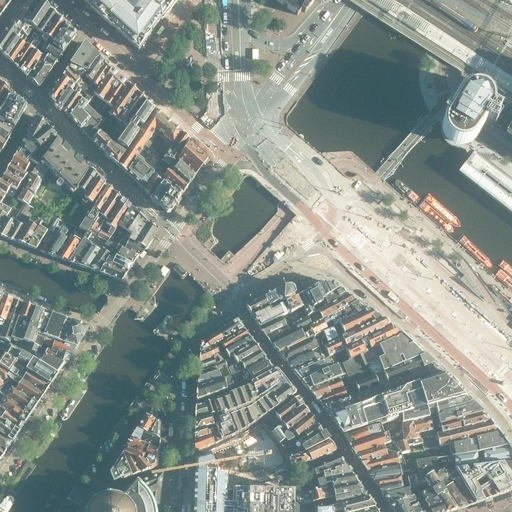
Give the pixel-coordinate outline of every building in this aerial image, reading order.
[(0,0),(0,13),(2,15),(7,7),(11,0),(0,0)] [(31,17),(41,3),(37,0),(26,0),(28,1),(22,10),(31,17)] [(139,50),(150,34),(149,34),(160,19),(161,20),(166,13),(167,14),(177,0),(82,0),(90,7),(111,26),(139,50)] [(274,0),(296,16),(297,16),(297,15),(300,11),(301,11),(302,11),(304,13),(305,13),(314,0),(274,0)] [(387,0),(381,0),(378,6),(396,18),(402,10),(387,0)] [(36,31),(50,11),(41,3),(31,17),(21,32),(24,34),(27,37),(33,29),(36,31)] [(21,32),(31,17),(22,10),(12,25),(18,29),(21,32)] [(39,44),(42,40),(57,18),(50,11),(36,31),(40,34),(37,37),(33,35),(31,38),(39,44)] [(411,15),(405,24),(424,36),(430,27),(411,15)] [(53,43),(65,25),(57,18),(42,40),(46,43),(49,40),(53,43)] [(0,52),(1,54),(18,29),(12,25),(0,41),(0,52)] [(63,55),(74,38),(75,37),(75,36),(75,35),(74,34),(65,25),(53,43),(55,44),(53,48),(63,55)] [(24,34),(21,32),(18,29),(1,54),(7,59),(24,34)] [(13,65),(26,46),(23,44),(28,37),(27,37),(24,34),(7,59),(13,65)] [(21,71),(34,52),(39,44),(31,38),(26,46),(13,65),(21,72),(21,71)] [(63,55),(53,48),(50,45),(45,52),(46,52),(58,62),(63,55)] [(85,78),(98,58),(94,54),(85,45),(71,66),(69,70),(68,70),(69,70),(79,80),(82,76),(85,78)] [(28,79),(40,61),(43,57),(34,52),(21,71),(28,79)] [(46,52),(43,57),(40,61),(52,70),(58,62),(46,52)] [(84,94),(105,64),(98,58),(85,78),(82,82),(77,90),(81,92),(84,94)] [(38,89),(52,70),(40,61),(28,79),(36,87),(38,89)] [(268,70),(271,66),(266,62),(263,66),(268,70)] [(86,106),(94,96),(111,70),(105,64),(84,94),(81,99),(68,117),(81,131),(91,121),(82,112),(86,106)] [(82,82),(79,80),(69,70),(68,70),(63,78),(70,84),(73,87),(76,90),(77,90),(82,82)] [(92,121),(121,79),(111,70),(94,96),(102,102),(94,113),(86,106),(82,112),(91,121),(92,121)] [(461,76),(465,90),(456,106),(448,119),(446,121),(445,125),(444,128),(444,132),(445,136),(447,139),(449,142),(452,144),(455,146),(459,147),(463,146),(466,146),(470,144),(472,142),(475,139),(485,123),(493,128),(508,104),(461,76)] [(55,105),(70,84),(63,78),(49,98),(55,105)] [(112,110),(128,86),(121,79),(92,121),(97,127),(102,121),(98,117),(106,105),(112,110)] [(0,105),(8,91),(0,83),(0,105)] [(62,111),(72,96),(68,94),(73,87),(70,84),(55,105),(62,111)] [(126,130),(145,102),(128,86),(112,110),(109,114),(126,130)] [(68,117),(81,99),(78,96),(81,92),(77,90),(76,90),(72,96),(62,111),(68,117)] [(5,122),(17,99),(10,93),(0,110),(0,121),(4,124),(5,122)] [(14,128),(25,110),(26,108),(17,99),(5,122),(14,128)] [(126,151),(129,147),(154,110),(145,102),(126,130),(117,144),(126,151)] [(170,169),(177,160),(189,142),(190,141),(181,134),(165,118),(154,110),(129,147),(136,154),(143,144),(146,147),(150,140),(149,140),(154,132),(164,141),(164,142),(171,149),(161,163),(170,169)] [(48,130),(37,118),(28,134),(34,141),(48,130)] [(94,130),(97,127),(92,121),(91,121),(81,131),(87,137),(94,130)] [(502,139),(511,144),(511,121),(503,136),(502,139)] [(0,129),(10,136),(14,128),(5,122),(4,124),(2,127),(0,124),(0,129)] [(0,140),(6,144),(10,136),(0,129),(0,140)] [(41,148),(56,137),(49,130),(48,130),(34,141),(30,143),(36,151),(37,152),(41,149),(41,148)] [(92,142),(99,135),(94,130),(87,137),(92,142)] [(36,151),(30,143),(34,141),(28,134),(20,148),(31,155),(36,151)] [(112,145),(99,135),(92,142),(104,154),(112,145)] [(43,163),(58,139),(56,137),(41,148),(41,149),(37,152),(32,156),(29,160),(38,165),(40,167),(43,163)] [(89,170),(58,139),(43,163),(75,194),(89,170)] [(195,176),(207,159),(207,158),(189,142),(190,142),(189,142),(177,160),(194,177),(195,176)] [(117,165),(125,154),(124,154),(114,147),(112,145),(104,154),(117,165)] [(139,156),(136,154),(129,147),(126,151),(124,154),(125,154),(117,165),(126,174),(139,156)] [(31,155),(20,148),(16,154),(28,162),(29,160),(32,156),(31,155)] [(29,165),(26,164),(28,162),(16,154),(11,164),(25,173),(29,165)] [(143,190),(156,171),(139,156),(126,174),(143,190)] [(194,177),(177,160),(170,169),(170,170),(188,187),(194,177)] [(511,184),(481,160),(467,179),(511,214),(511,184)] [(188,187),(170,170),(170,169),(161,163),(157,169),(161,172),(164,169),(168,172),(164,177),(164,179),(172,187),(181,196),(182,196),(188,187)] [(21,182),(26,175),(10,165),(0,183),(16,192),(20,184),(21,182)] [(42,181),(48,171),(40,167),(38,165),(31,175),(32,175),(41,180),(42,181)] [(156,171),(143,190),(151,198),(164,179),(164,177),(161,174),(161,172),(157,169),(156,171)] [(87,195),(97,178),(97,177),(89,170),(75,194),(68,206),(77,212),(83,201),(78,198),(82,192),(87,195)] [(32,194),(41,180),(32,175),(23,189),(30,193),(32,194)] [(77,229),(105,185),(97,178),(87,195),(83,201),(77,212),(68,206),(59,221),(67,225),(64,228),(72,233),(75,228),(76,229),(77,229)] [(164,179),(151,198),(159,206),(172,187),(164,179)] [(16,192),(0,183),(0,182),(0,192),(6,196),(12,200),(15,194),(16,192)] [(87,234),(113,193),(107,187),(79,230),(87,234)] [(175,205),(179,199),(181,196),(172,187),(159,206),(166,213),(170,213),(175,205)] [(26,205),(32,194),(30,193),(29,195),(22,191),(19,196),(16,201),(26,205)] [(107,243),(130,208),(122,201),(113,193),(87,234),(97,238),(107,243)] [(0,229),(7,216),(16,201),(19,196),(15,194),(12,200),(6,196),(8,199),(5,203),(2,202),(0,206),(0,229)] [(16,243),(31,217),(35,210),(26,205),(16,201),(7,216),(16,221),(14,225),(16,226),(7,240),(16,243)] [(123,239),(138,216),(139,215),(130,208),(107,243),(117,247),(123,239)] [(0,237),(7,240),(16,226),(14,225),(16,221),(7,216),(0,229),(0,237)] [(134,244),(147,224),(138,216),(123,239),(134,244)] [(27,247),(42,224),(31,217),(16,243),(27,247)] [(36,251),(51,228),(42,224),(27,247),(36,251)] [(155,237),(153,236),(154,235),(156,232),(147,224),(134,244),(144,249),(145,249),(146,250),(147,250),(147,249),(155,237)] [(67,263),(87,234),(79,230),(77,229),(76,229),(68,242),(57,259),(67,263)] [(57,259),(68,242),(63,239),(66,235),(62,232),(55,243),(47,255),(57,259)] [(78,267),(90,248),(90,249),(97,238),(87,234),(67,263),(78,267)] [(90,248),(78,267),(80,268),(89,271),(101,253),(104,248),(107,243),(97,238),(90,249),(90,248)] [(47,255),(55,243),(46,239),(38,252),(47,255)] [(148,252),(145,249),(144,249),(145,249),(144,249),(134,244),(123,239),(117,247),(138,257),(142,260),(148,252)] [(138,257),(117,247),(107,243),(104,248),(113,254),(111,256),(133,266),(138,257)] [(106,264),(110,258),(101,253),(89,271),(99,274),(106,264)] [(133,266),(111,256),(110,258),(106,264),(127,274),(133,266)] [(127,274),(106,264),(99,274),(106,277),(105,279),(112,281),(112,279),(121,282),(127,274)] [(186,273),(177,264),(173,269),(182,277),(186,273)] [(164,277),(168,270),(163,266),(158,273),(164,277)] [(483,301),(466,278),(464,275),(459,281),(483,302),(483,301)] [(330,295),(325,287),(325,286),(318,287),(323,299),(330,295)] [(323,302),(321,299),(323,299),(318,287),(317,287),(317,288),(315,289),(315,288),(305,294),(314,313),(320,310),(318,305),(323,302)] [(330,295),(339,291),(334,287),(332,287),(325,287),(330,295)] [(302,307),(297,297),(294,299),(292,296),(295,295),(292,290),(289,288),(284,288),(273,294),(278,303),(280,306),(281,305),(286,315),(302,307)] [(511,307),(493,290),(492,291),(511,317),(511,316),(511,307)] [(326,308),(347,298),(347,297),(347,296),(339,291),(330,295),(323,299),(321,299),(323,302),(326,308)] [(278,303),(273,294),(263,299),(268,308),(278,303)] [(314,313),(305,294),(297,297),(302,307),(286,315),(290,325),(293,324),(314,313)] [(308,327),(357,303),(347,297),(347,298),(326,308),(320,310),(314,313),(293,324),(297,333),(308,327)] [(0,334),(1,335),(13,302),(2,298),(0,303),(0,334)] [(268,308),(263,299),(249,306),(245,308),(246,309),(251,316),(268,308)] [(0,338),(9,343),(23,305),(13,302),(1,335),(0,337),(0,338)] [(328,344),(379,320),(367,311),(357,303),(308,327),(313,338),(322,333),(328,344)] [(19,349),(34,309),(23,305),(9,343),(9,344),(11,345),(19,349)] [(138,315),(142,308),(135,305),(132,311),(138,315)] [(260,328),(286,315),(281,305),(280,306),(269,311),(268,308),(251,316),(260,328)] [(61,374),(59,373),(63,366),(36,354),(39,347),(35,345),(39,335),(76,348),(88,329),(71,323),(46,314),(34,309),(19,349),(11,345),(9,344),(7,347),(0,342),(0,368),(43,395),(50,386),(57,376),(59,377),(61,374)] [(286,327),(290,325),(286,315),(260,328),(263,334),(266,337),(286,327)] [(343,350),(391,329),(391,328),(379,320),(328,344),(319,349),(324,359),(330,356),(343,350)] [(221,342),(243,330),(236,321),(229,326),(230,326),(217,334),(221,342)] [(271,346),(297,333),(293,324),(290,325),(286,327),(266,337),(271,346)] [(278,355),(313,338),(308,327),(297,333),(271,346),(278,355)] [(348,360),(401,337),(391,329),(343,350),(348,360)] [(224,351),(248,338),(243,330),(221,342),(219,343),(224,351)] [(286,364),(319,349),(328,344),(322,333),(313,338),(278,355),(286,364)] [(221,342),(217,334),(203,343),(204,345),(207,344),(209,348),(219,343),(221,342)] [(69,358),(76,348),(39,335),(35,345),(39,347),(36,354),(63,366),(69,358)] [(367,391),(369,396),(367,397),(369,403),(443,376),(432,366),(423,357),(422,357),(401,337),(348,360),(345,362),(350,373),(346,374),(350,381),(351,383),(351,385),(348,386),(350,391),(352,396),(367,391)] [(232,356),(253,345),(248,338),(224,351),(222,352),(223,353),(226,351),(229,357),(232,356)] [(226,359),(223,353),(222,352),(224,351),(219,343),(209,348),(200,353),(199,364),(199,366),(199,372),(198,372),(198,379),(214,373),(213,366),(219,363),(226,359)] [(200,353),(209,348),(207,344),(204,345),(203,343),(200,345),(200,353)] [(231,367),(258,352),(253,345),(232,356),(235,363),(230,365),(231,367)] [(293,373),(324,359),(319,349),(286,364),(293,373)] [(246,370),(264,360),(258,352),(231,367),(228,369),(231,377),(246,370)] [(301,382),(335,366),(330,356),(324,359),(293,373),(301,382)] [(251,379),(271,368),(264,360),(246,370),(251,379)] [(221,370),(219,363),(213,366),(214,373),(221,370)] [(308,391),(346,374),(342,363),(335,366),(301,382),(308,391)] [(43,395),(0,368),(0,381),(5,385),(12,389),(37,405),(43,395)] [(197,389),(229,377),(226,370),(225,368),(221,370),(214,373),(198,379),(197,389)] [(251,379),(246,370),(231,377),(235,387),(251,379)] [(263,387),(280,379),(275,372),(260,381),(263,387)] [(342,389),(341,385),(350,381),(346,374),(308,391),(315,400),(342,389)] [(397,417),(465,398),(465,397),(458,391),(459,390),(457,389),(457,390),(452,385),(453,384),(451,383),(450,383),(444,376),(443,376),(369,403),(329,417),(342,435),(376,424),(377,427),(394,421),(393,418),(397,417)] [(226,390),(233,388),(229,377),(197,389),(196,401),(197,401),(201,400),(226,390)] [(296,511),(297,511),(293,507),(294,492),(286,492),(286,490),(278,490),(278,483),(276,481),(239,488),(238,488),(238,490),(234,490),(234,492),(226,491),(227,483),(227,476),(230,476),(235,474),(236,476),(251,473),(252,475),(261,474),(260,472),(276,469),(285,465),(277,446),(271,438),(270,439),(266,431),(261,433),(259,428),(238,442),(237,439),(235,435),(242,431),(277,407),(270,396),(288,388),(280,379),(263,387),(254,390),(252,385),(239,391),(204,404),(196,407),(195,420),(195,431),(195,441),(195,452),(212,445),(214,444),(215,444),(220,442),(220,441),(231,437),(233,441),(234,444),(195,461),(195,472),(195,474),(194,474),(194,488),(192,511),(296,511)] [(37,405),(12,389),(8,394),(1,390),(5,385),(0,381),(0,394),(5,398),(31,414),(37,405)] [(263,387),(260,381),(252,385),(254,390),(263,387)] [(60,417),(60,420),(61,421),(63,421),(65,421),(66,420),(68,418),(70,415),(89,387),(82,382),(63,411),(61,414),(60,416),(60,417)] [(345,399),(343,394),(350,391),(348,386),(342,389),(315,400),(322,408),(345,399)] [(277,407),(291,396),(294,395),(288,388),(270,396),(277,407)] [(329,417),(369,403),(367,397),(369,396),(367,391),(352,396),(345,399),(322,408),(329,417)] [(19,432),(0,419),(0,408),(1,410),(2,409),(24,424),(31,414),(5,398),(2,402),(0,401),(0,434),(12,443),(14,444),(16,440),(14,439),(19,432)] [(399,426),(473,406),(465,398),(397,417),(399,426)] [(282,424),(303,407),(297,399),(285,407),(275,415),(282,424)] [(423,445),(436,442),(434,436),(431,437),(429,430),(433,429),(433,427),(482,415),(473,406),(399,426),(400,430),(401,434),(403,443),(399,444),(402,455),(408,454),(425,451),(423,445)] [(294,427),(309,416),(303,407),(282,424),(280,425),(281,426),(277,429),(270,434),(279,444),(285,439),(286,442),(292,439),(289,435),(287,431),(294,427)] [(24,424),(2,409),(1,410),(0,408),(0,419),(19,432),(24,424)] [(147,437),(155,423),(154,422),(157,417),(149,413),(146,418),(145,417),(137,431),(147,437)] [(434,436),(489,423),(482,415),(433,427),(433,429),(429,430),(431,437),(434,436)] [(292,439),(315,423),(309,416),(294,427),(296,431),(289,435),(292,439)] [(37,451),(36,454),(36,455),(36,457),(37,459),(38,459),(40,458),(41,457),(43,456),(45,453),(64,425),(58,421),(39,448),(37,451)] [(165,439),(166,426),(162,425),(158,423),(158,424),(155,423),(147,437),(158,441),(159,438),(165,439)] [(298,448),(323,434),(315,423),(292,439),(286,442),(281,445),(283,450),(296,444),(298,448)] [(452,445),(498,434),(489,423),(434,436),(436,442),(437,448),(452,445)] [(400,430),(399,426),(384,430),(385,435),(400,430)] [(380,437),(377,427),(343,437),(349,446),(380,437)] [(159,441),(158,441),(147,437),(137,431),(131,440),(145,447),(158,450),(159,441)] [(12,443),(0,434),(0,448),(5,452),(12,443)] [(306,451),(328,441),(323,434),(298,448),(285,455),(288,460),(305,452),(306,451)] [(394,446),(399,444),(403,443),(401,434),(398,435),(399,437),(392,439),(392,440),(387,442),(385,435),(380,437),(349,446),(355,455),(394,445),(394,446)] [(455,457),(507,447),(498,434),(452,445),(437,448),(425,451),(408,454),(402,455),(405,466),(411,465),(455,457)] [(156,460),(157,453),(158,450),(145,447),(131,440),(131,441),(127,447),(141,454),(142,450),(146,452),(144,455),(155,461),(156,460)] [(311,462),(335,451),(328,441),(306,451),(305,452),(311,462)] [(405,466),(402,455),(399,444),(394,446),(394,445),(355,455),(361,464),(367,473),(405,466)] [(141,454),(127,447),(123,453),(135,459),(148,464),(155,461),(144,455),(141,454)] [(502,463),(511,461),(511,454),(507,448),(507,447),(455,457),(411,465),(413,476),(432,474),(443,472),(452,471),(502,463)] [(311,462),(305,452),(288,460),(290,466),(311,462)] [(141,473),(135,459),(123,453),(122,455),(131,476),(141,473)] [(131,476),(122,455),(109,474),(113,483),(131,476)] [(151,469),(148,464),(135,459),(141,473),(151,469)] [(156,460),(155,461),(148,464),(151,469),(155,468),(156,460)] [(29,461),(11,488),(19,493),(37,466),(29,461)] [(315,477),(345,468),(341,461),(338,461),(313,471),(315,477)] [(511,461),(502,463),(511,478),(511,461)] [(511,490),(511,478),(502,463),(452,471),(454,474),(474,505),(499,496),(511,490)] [(408,477),(405,466),(367,473),(373,482),(405,478),(408,477)] [(351,476),(345,468),(315,477),(317,483),(351,476)] [(317,492),(311,472),(301,473),(303,480),(306,479),(307,489),(296,491),(297,495),(317,492)] [(467,507),(445,475),(443,472),(432,474),(456,510),(467,507)] [(157,511),(158,505),(160,505),(161,498),(159,498),(162,474),(137,483),(124,498),(122,497),(120,496),(118,495),(116,495),(115,494),(113,494),(111,494),(109,494),(107,494),(105,494),(104,495),(102,495),(100,496),(98,496),(97,497),(94,499),(93,500),(92,501),(91,501),(91,502),(89,503),(88,505),(87,507),(86,508),(86,509),(85,510),(86,510),(85,511),(157,511)] [(450,511),(456,510),(432,474),(413,476),(408,477),(405,478),(408,482),(410,485),(413,489),(415,489),(426,486),(443,511),(450,511)] [(474,505),(454,474),(445,475),(467,507),(474,505)] [(356,484),(351,476),(317,483),(320,491),(357,484),(356,484)] [(399,486),(398,483),(408,482),(405,478),(373,482),(378,490),(399,486)] [(302,505),(362,492),(357,484),(320,491),(317,492),(297,495),(296,496),(297,506),(302,505)] [(421,495),(418,491),(417,491),(415,489),(413,489),(410,485),(399,486),(378,490),(385,499),(389,505),(421,495)] [(443,511),(426,486),(415,489),(417,491),(418,491),(421,495),(424,499),(416,502),(419,511),(443,511)] [(332,507),(367,499),(362,492),(302,505),(301,511),(310,511),(310,510),(332,507)] [(0,511),(7,511),(16,500),(16,499),(16,498),(16,497),(16,496),(15,495),(15,494),(14,494),(14,493),(13,493),(12,493),(11,493),(10,493),(9,493),(8,494),(7,494),(7,495),(0,505),(0,511)] [(409,511),(407,506),(416,502),(424,499),(421,495),(389,505),(393,511),(409,511)] [(40,511),(56,511),(62,504),(51,497),(40,511)] [(335,511),(336,511),(342,509),(343,511),(358,511),(374,508),(367,499),(332,507),(310,510),(310,511),(335,511)] [(419,511),(416,502),(407,506),(409,511),(419,511)]
